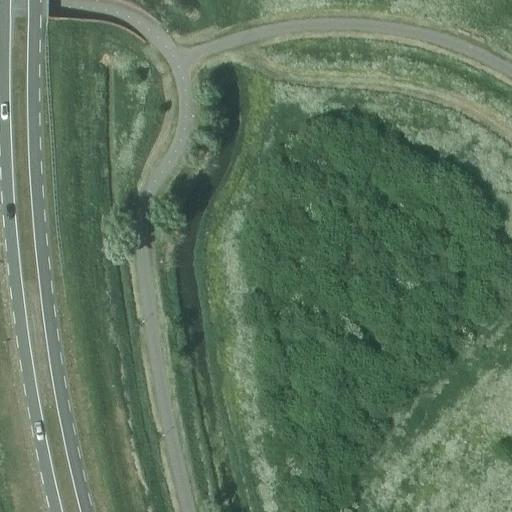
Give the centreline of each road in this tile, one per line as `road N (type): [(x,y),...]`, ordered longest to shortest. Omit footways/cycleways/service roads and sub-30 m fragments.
road 1 (primary): [(85,511),(42,286),(31,117),(36,0)]
road 2 (primary): [(5,0),(12,287),(55,511)]
